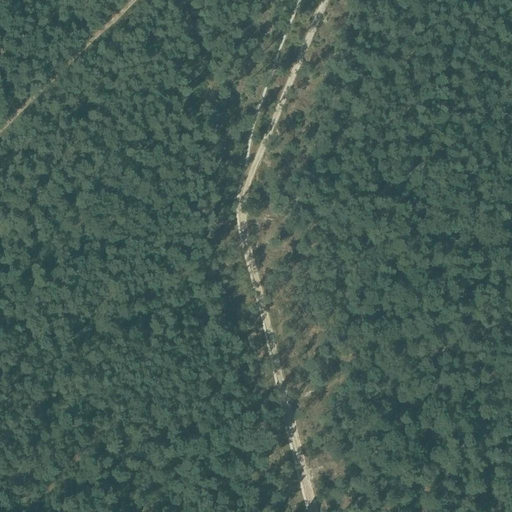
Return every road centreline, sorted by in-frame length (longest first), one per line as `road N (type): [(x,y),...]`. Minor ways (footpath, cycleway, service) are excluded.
road 1 (track): [(240,188),(182,0)]
road 2 (track): [(139,0),(0,134)]
